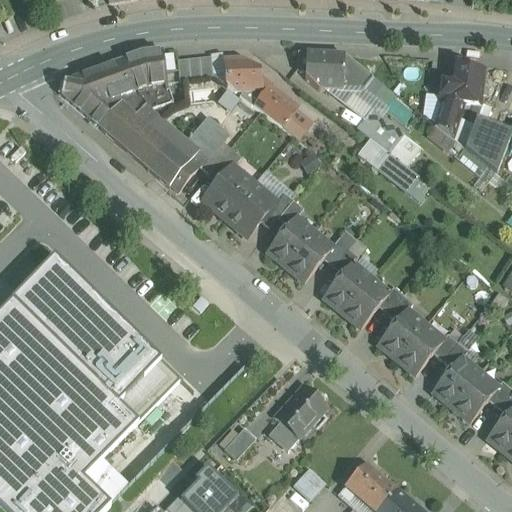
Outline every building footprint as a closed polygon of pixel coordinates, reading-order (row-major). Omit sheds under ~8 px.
[(140,57),(60,86),(59,97),(169,191),(170,190),(198,156),(186,146),(150,114),(173,107),(167,88),(162,54),(140,57)] [(345,58),(344,58),(307,56),(307,57),(300,57),(299,74),(306,74),(306,82),(320,93),(364,95),(374,82),(345,59),(345,58)] [(225,57),(211,58),(213,79),(227,90),(225,63),(225,57)] [(211,60),(178,63),(180,84),(212,81),(213,79),(211,60)] [(225,63),(227,90),(228,91),(234,96),(260,94),(260,92),(256,62),(225,63)] [(448,82),(441,81),(438,104),(442,105),(434,130),(440,134),(452,144),(463,108),(480,110),(485,75),(469,74),(470,69),(451,66),(448,82)] [(395,98),(374,82),(364,95),(362,98),(383,114),(384,112),(395,99),(395,98)] [(207,121),(217,129),(239,100),(234,96),(228,91),(206,120),(207,121)] [(260,94),(234,96),(239,100),(253,110),(264,96),(260,92),(260,94)] [(294,113),(267,92),(264,96),(253,110),(281,131),(294,113)] [(395,98),(395,99),(384,112),(405,129),(414,117),(395,98)] [(201,115),(185,133),(192,139),(207,121),(206,120),(201,115)] [(375,115),(359,136),(389,158),(404,139),(405,138),(375,115)] [(217,129),(207,121),(192,139),(186,146),(198,156),(170,190),(178,196),(199,171),(219,146),(227,137),(217,129)] [(511,137),(476,123),(464,153),(496,178),(511,137)] [(452,144),(440,134),(436,139),(451,151),(454,146),(452,144)] [(404,139),(389,158),(405,171),(420,152),(404,139)] [(208,179),(229,154),(219,146),(199,171),(208,179)] [(208,179),(207,180),(217,189),(232,170),(233,170),(240,162),(230,152),(229,154),(208,179)] [(496,178),(464,153),(457,163),(478,180),(471,188),(482,197),(496,178)] [(405,171),(389,158),(378,172),(406,194),(418,180),(405,171)] [(217,189),(203,205),(225,223),(254,188),(233,170),(232,170),(217,189)] [(254,188),(225,223),(246,241),(260,225),(275,206),(275,205),(254,188)] [(282,196),(275,205),(275,206),(260,225),(270,233),(277,224),(292,205),(282,196)] [(292,205),(277,224),(287,232),(295,222),(296,223),(303,214),(292,205)] [(287,232),(267,257),(285,272),(313,238),(296,223),(295,222),(287,232)] [(345,236),(331,252),(332,253),(323,264),(333,272),(348,254),(355,244),(345,236)] [(313,238),(285,272),(304,287),(323,264),(332,253),(331,252),(313,238)] [(348,254),(333,272),(342,280),(351,269),(352,269),(358,262),(348,254)] [(54,262),(10,307),(118,411),(161,366),(54,262)] [(342,280),(323,303),(342,318),(370,284),(352,269),(351,269),(342,280)] [(511,271),(502,287),(511,293),(511,271)] [(370,284),(342,318),(360,333),(378,312),(388,299),(388,298),(370,284)] [(388,299),(378,312),(387,319),(403,300),(393,292),(388,298),(388,299)] [(403,300),(387,319),(396,327),(406,315),(407,316),(413,308),(403,300)] [(10,307),(0,317),(0,508),(4,511),(108,511),(111,510),(109,509),(128,490),(102,464),(136,429),(118,411),(10,307)] [(396,327),(378,350),(397,365),(424,331),(407,316),(406,315),(396,327)] [(424,331),(397,365),(415,380),(433,359),(443,346),(442,345),(424,331)] [(443,346),(433,359),(442,366),(457,347),(447,339),(442,345),(443,346)] [(457,347),(442,366),(451,373),(461,362),(461,363),(467,356),(457,347)] [(451,373),(433,396),(451,412),(479,377),(461,363),(461,362),(451,373)] [(479,377),(451,412),(470,427),(488,405),(498,393),(497,392),(479,377)] [(511,394),(502,386),(497,392),(498,393),(488,405),(497,413),(511,394)] [(303,391),(275,422),(280,427),(269,439),(287,456),(327,412),(303,391)] [(511,394),(497,413),(506,420),(511,412),(511,394)] [(511,412),(506,420),(487,443),(506,458),(511,450),(511,412)] [(244,432),(224,455),(236,465),(256,443),(244,432)] [(382,511),(397,494),(365,467),(339,498),(349,507),(355,500),(369,511),(382,511)] [(292,488),(309,504),(325,486),(308,470),(292,488)] [(187,511),(227,511),(238,501),(207,471),(194,484),(197,487),(180,505),(183,508),(187,511)] [(418,511),(397,494),(382,511),(418,511)]
